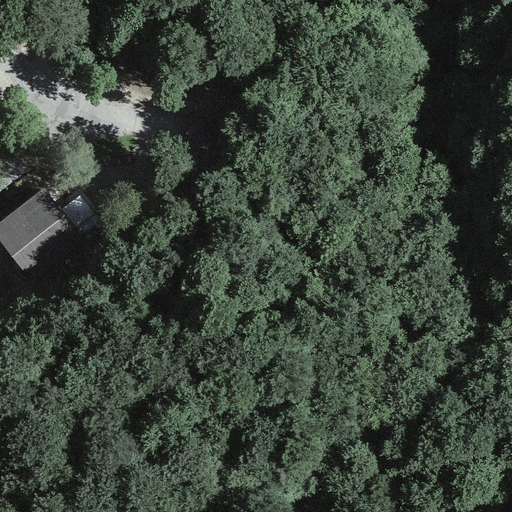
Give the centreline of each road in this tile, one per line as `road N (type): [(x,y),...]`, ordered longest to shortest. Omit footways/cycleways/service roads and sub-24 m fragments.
road 1 (residential): [(19,136),(146,173),(173,199),(160,246),(105,300),(0,380)]
road 2 (track): [(318,511),(271,494),(194,511)]
